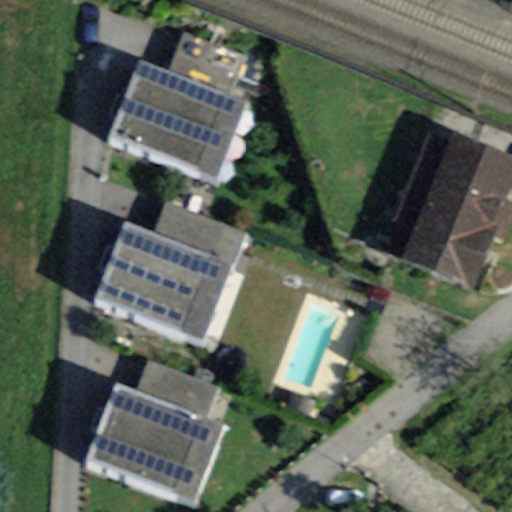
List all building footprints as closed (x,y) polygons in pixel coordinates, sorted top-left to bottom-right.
[(166,72),(227,96),(243,55),(182,32),(166,72)] [(166,72),(138,61),(108,138),(216,179),(246,103),(227,96),(166,72)] [(511,181),(511,157),(451,134),(402,262),(471,288),(491,236),(505,242),(511,223),(511,202),(505,200),(511,181)] [(153,233),(231,266),(244,236),(166,203),(153,233)] [(153,233),(124,221),(93,296),(200,342),(231,266),(153,233)] [(148,361),(136,392),(205,419),(218,388),(148,361)] [(85,465),(194,507),(226,427),(205,419),(136,392),(116,384),(85,465)]
